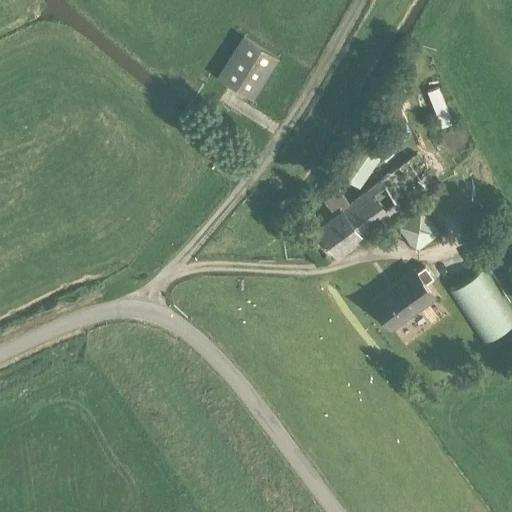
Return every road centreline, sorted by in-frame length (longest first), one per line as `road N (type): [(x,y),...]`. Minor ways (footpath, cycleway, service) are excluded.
road 1 (track): [(144,314),(252,175),(362,0)]
road 2 (unclassified): [(326,511),(213,356),(144,314)]
road 3 (track): [(435,253),(382,252),(314,269),(173,271)]
road 4 (unclassified): [(0,352),(110,310),(144,314)]
